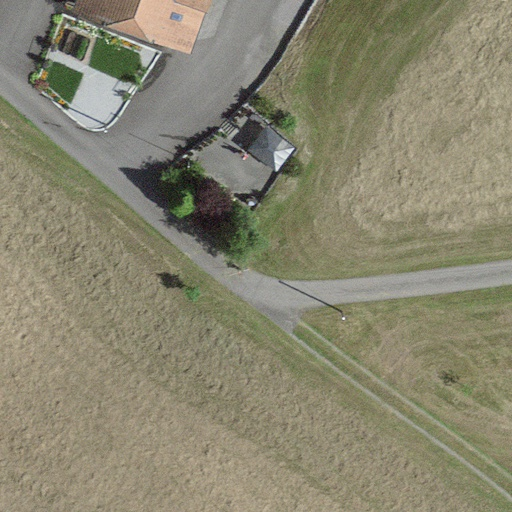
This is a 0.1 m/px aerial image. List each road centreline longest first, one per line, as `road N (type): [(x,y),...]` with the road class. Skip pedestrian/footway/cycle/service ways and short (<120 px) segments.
road 1 (residential): [(0,99),(251,306),(511,273)]
road 2 (track): [(251,306),(511,494)]
